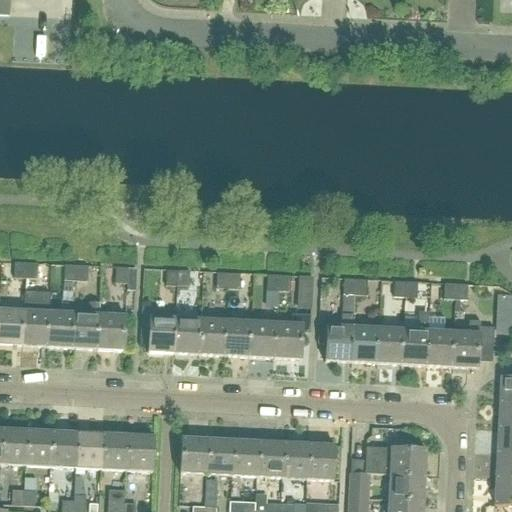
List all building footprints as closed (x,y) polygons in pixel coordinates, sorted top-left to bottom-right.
[(0,0),(0,18),(9,19),(9,0),(0,0)] [(13,281),(25,282),(26,266),(14,266),(13,281)] [(26,266),(25,282),(36,282),(37,267),(26,266)] [(63,284),(75,284),(76,269),(64,268),(63,284)] [(76,269),(75,284),(87,285),(88,269),(76,269)] [(127,271),(115,271),(115,287),(127,287),(127,271)] [(165,289),(177,289),(178,274),(166,273),(165,289)] [(178,274),(177,289),(189,290),(190,275),(178,274)] [(228,277),(217,276),(216,291),(227,292),(228,277)] [(228,277),(227,292),(239,293),(240,277),(228,277)] [(278,279),(267,279),(266,294),(278,295),(278,279)] [(278,279),(278,295),(290,295),(290,280),(278,279)] [(341,298),(355,299),(355,283),(342,282),(341,298)] [(355,283),(355,299),(366,299),(367,283),(355,283)] [(393,300),(405,301),(406,285),(394,285),(393,300)] [(406,285),(405,301),(417,302),(418,286),(406,285)] [(444,303),(455,303),(456,288),(444,287),(444,303)] [(467,304),(467,288),(456,288),(455,303),(467,304)] [(511,294),(496,294),(496,323),(511,322),(511,294)] [(23,314),(21,350),(46,352),(48,315),(49,296),(24,295),(23,314)] [(88,317),(73,316),(72,353),(97,354),(99,318),(99,307),(88,306),(88,317)] [(23,314),(0,312),(0,349),(21,350),(23,314)] [(73,316),(48,315),(46,352),(72,353),(73,316)] [(123,356),(125,320),(125,319),(99,318),(97,354),(123,356)] [(276,326),(274,363),(300,364),(301,337),(309,337),(310,319),(291,318),(290,327),(276,326)] [(349,367),(351,330),(352,318),(340,318),(340,330),(325,329),(323,365),(349,367)] [(148,320),(146,356),(172,358),(174,321),(148,320)] [(402,333),(400,369),(425,370),(427,334),(428,320),(419,320),(418,333),(402,333)] [(174,321),(172,358),(198,359),(200,322),(174,321)] [(200,322),(198,359),(223,360),(225,323),(200,322)] [(225,323),(223,360),(249,362),(250,325),(225,323)] [(477,373),(478,340),(492,341),(493,331),(479,330),(479,325),(468,324),(467,330),(453,330),(452,335),(453,335),(451,372),(477,373)] [(250,325),(249,362),(274,363),(276,326),(250,325)] [(351,330),(349,367),(375,368),(377,331),(351,330)] [(377,331),(375,368),(400,369),(402,333),(377,331)] [(453,335),(452,335),(427,334),(425,370),(451,372),(453,335)] [(511,382),(502,382),(501,382),(500,408),(511,408),(511,382)] [(499,433),(511,433),(511,408),(500,408),(499,433)] [(0,432),(0,436),(0,469),(24,470),(26,434),(0,432)] [(511,433),(499,433),(498,458),(511,459),(511,433)] [(26,434),(24,470),(49,472),(51,435),(26,434)] [(51,435),(49,472),(75,473),(76,436),(51,435)] [(76,436),(75,473),(100,474),(102,437),(76,436)] [(102,437),(100,474),(125,475),(127,438),(102,437)] [(127,438),(125,475),(151,477),(153,440),(127,438)] [(180,441),(178,477),(178,478),(204,479),(206,443),(180,441)] [(232,444),(206,443),(204,479),(230,480),(232,444)] [(257,445),(232,444),(230,480),(255,482),(257,445)] [(283,446),(257,445),(255,482),(281,483),(283,446)] [(283,446),(281,483),(306,484),(308,448),(283,446)] [(334,449),(308,448),(306,484),(332,486),(334,449)] [(388,479),(388,478),(424,480),(425,454),(365,451),(364,478),(388,479)] [(497,484),(511,484),(511,459),(498,458),(497,484)] [(350,464),(349,477),(361,477),(362,464),(350,464)] [(423,505),(424,480),(388,478),(388,479),(386,504),(423,505)] [(347,500),(368,501),(369,483),(348,482),(347,500)] [(511,510),(511,484),(497,484),(495,510),(511,510)] [(12,493),(11,509),(22,509),(23,494),(12,493)] [(112,493),(110,511),(122,511),(123,507),(124,494),(112,493)] [(35,494),(23,494),(22,509),(34,510),(35,494)] [(347,500),(346,511),(367,511),(368,501),(347,500)]
